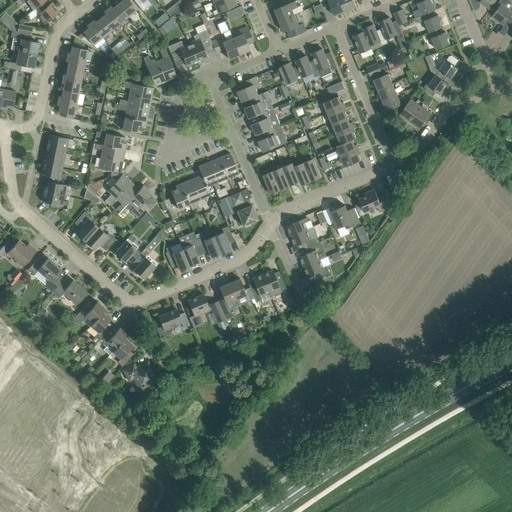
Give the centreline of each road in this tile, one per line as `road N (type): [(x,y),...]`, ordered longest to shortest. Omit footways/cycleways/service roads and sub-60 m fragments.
road 1 (primary): [(273,511),(511,365)]
road 2 (unclassified): [(271,225),(234,263),(131,302)]
road 3 (residential): [(230,129),(171,149),(179,87),(210,79)]
road 4 (residential): [(392,165),(335,27)]
road 5 (unclassified): [(131,302),(27,215)]
road 6 (unclassified): [(392,165),(271,225)]
road 7 (unclassified): [(498,89),(448,112),(392,165)]
road 8 (residential): [(30,127),(53,39),(73,14)]
